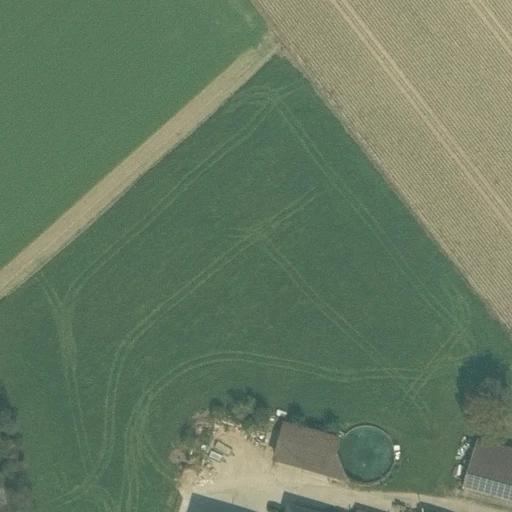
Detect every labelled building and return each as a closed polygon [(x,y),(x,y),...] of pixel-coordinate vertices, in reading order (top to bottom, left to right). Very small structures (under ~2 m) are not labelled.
[(274,467),(327,482),(333,460),(338,443),(285,428),(274,467)] [(378,430),(363,428),(349,433),(339,444),(336,459),(342,473),(353,483),(368,486),(382,480),(392,469),(394,454),(389,440),(378,430)] [(511,454),(477,444),(473,458),(511,469),(511,454)] [(511,506),(511,469),(473,458),(463,493),(511,506)] [(339,462),(333,460),(327,482),(346,487),(347,482),(339,462)] [(0,511),(18,511),(17,508),(10,477),(0,479),(0,511)]
